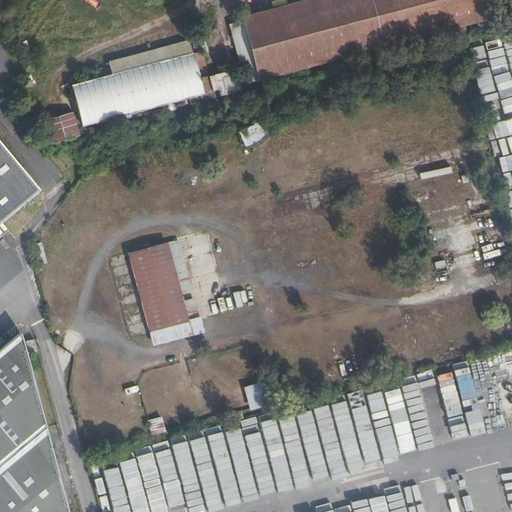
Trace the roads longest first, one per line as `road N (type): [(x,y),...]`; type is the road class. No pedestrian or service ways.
road 1 (unknown): [(511,437),(261,511)]
road 2 (residential): [(89,511),(30,291)]
